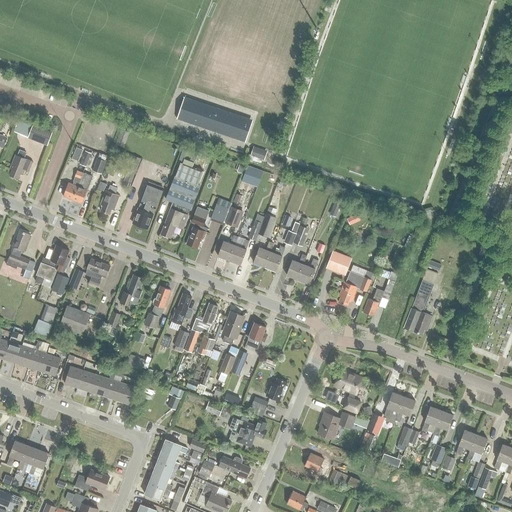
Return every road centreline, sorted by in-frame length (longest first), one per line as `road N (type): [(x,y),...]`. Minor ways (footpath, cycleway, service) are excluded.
road 1 (tertiary): [(330,339),(315,320),(35,214)]
road 2 (residential): [(116,511),(145,437),(0,383)]
road 3 (tertiary): [(511,397),(360,341),(330,339)]
road 4 (residential): [(252,511),(330,339)]
road 5 (unclassified): [(35,214),(71,117),(0,89)]
